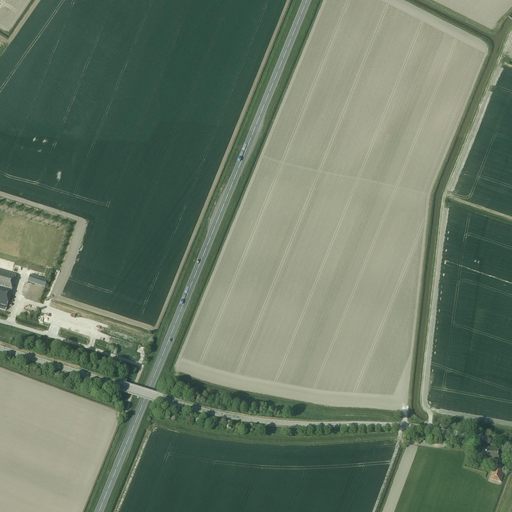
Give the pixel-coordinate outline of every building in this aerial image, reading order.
[(7,224),(7,237),(19,237),(18,224),(7,224)] [(26,226),(17,261),(42,267),(51,233),(26,226)] [(0,305),(7,307),(16,274),(0,269),(0,305)] [(28,282),(45,287),(47,281),(30,275),(28,282)] [(61,313),(61,317),(69,320),(72,320),(76,322),(79,322),(81,317),(71,313),(72,313),(70,312),(68,312),(65,311),(62,310),(61,313)] [(500,461),(500,460),(501,448),(485,447),(485,448),(478,448),(477,457),(487,458),(490,458),(490,460),(500,461)] [(505,467),(494,464),(490,479),(501,482),(505,467)]
